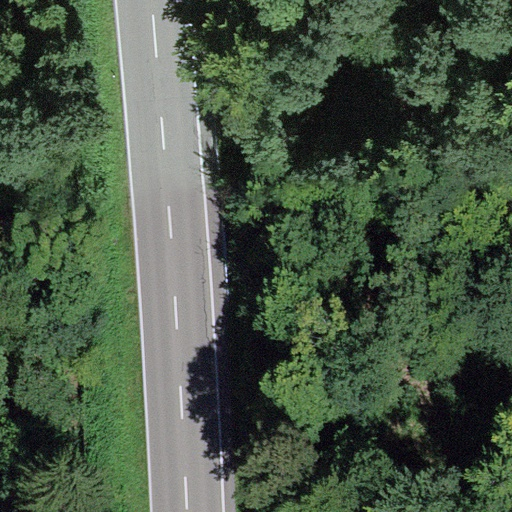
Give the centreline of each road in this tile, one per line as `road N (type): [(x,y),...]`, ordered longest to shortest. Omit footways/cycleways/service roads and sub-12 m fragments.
road 1 (primary): [(186,511),(151,0)]
road 2 (residential): [(0,121),(11,93),(11,0)]
